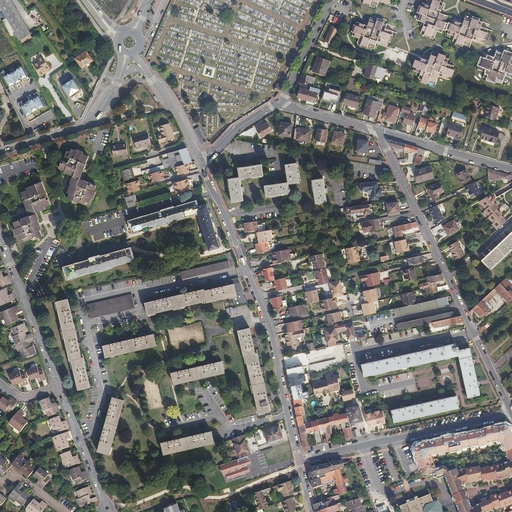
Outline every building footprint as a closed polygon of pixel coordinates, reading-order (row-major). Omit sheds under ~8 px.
[(31,34),(19,15),(10,0),(0,0),(0,7),(15,32),(17,36),(20,41),(30,35),(31,34)] [(424,26),(421,33),(435,38),(437,31),(442,32),(444,29),(447,30),(447,29),(449,30),(448,33),(455,35),(454,40),(463,43),(470,46),(473,37),(480,39),(484,41),(488,29),(489,28),(482,25),(484,20),(467,14),(464,23),(460,22),(454,20),(452,23),(450,22),(450,23),(447,22),(449,16),(440,13),(444,2),(436,0),(429,0),(428,5),(422,3),(421,8),(417,20),(425,22),(424,26)] [(340,24),(342,19),(335,16),(332,21),(340,24)] [(358,39),(357,43),(374,50),(377,41),(388,45),(392,31),(385,29),(387,24),(370,18),(367,26),(360,24),(356,22),(351,36),(358,39)] [(335,35),(337,29),(332,27),(327,39),(331,40),(333,35),(335,35)] [(22,43),(32,37),(30,35),(20,41),(22,43)] [(93,60),(86,51),(76,58),(83,68),(93,60)] [(404,65),(407,55),(397,52),(394,63),(404,65)] [(420,72),(418,78),(435,84),(438,75),(449,79),(454,65),(446,63),(448,57),(431,52),(429,60),(418,56),(413,70),(420,72)] [(486,73),(485,76),(502,82),(505,74),(511,76),(511,56),(497,52),(494,60),(484,56),(479,70),(486,73)] [(49,68),(42,56),(37,59),(38,60),(39,62),(34,65),(40,76),(47,72),(46,70),(49,68)] [(329,60),(318,57),(313,72),(325,75),(329,60)] [(374,79),(378,67),(373,65),(368,63),(364,76),(374,79)] [(24,65),(4,76),(12,91),(16,89),(14,85),(17,84),(19,88),(22,86),(20,82),(26,78),(29,82),(33,80),(24,65)] [(82,88),(76,79),(63,86),(71,98),(74,96),(81,92),(82,88)] [(307,99),(309,91),(300,88),(298,97),(307,100),(307,99)] [(329,89),(327,99),(338,102),(341,92),(329,89)] [(315,103),(318,93),(309,91),(307,99),(307,100),(315,103)] [(22,102),(21,103),(28,115),(46,105),(38,92),(34,94),(36,98),(35,98),(32,92),(26,95),(29,99),(26,101),(27,103),(24,105),(22,102)] [(347,94),(344,104),(357,108),(360,98),(347,94)] [(379,103),(368,100),(364,114),(375,117),(379,103)] [(495,120),(499,107),(487,103),(485,111),(487,112),(485,117),(495,120)] [(399,108),(389,106),(385,120),(394,123),(399,108)] [(467,115),(454,111),(452,117),(465,121),(467,115)] [(415,116),(406,113),(404,122),(412,125),(415,116)] [(426,129),(428,122),(429,119),(421,117),(418,127),(426,129)] [(292,124),(281,122),(279,135),(290,137),(292,124)] [(434,133),(437,124),(428,122),(426,129),(426,131),(434,133)] [(157,136),(159,144),(174,139),(171,127),(170,127),(169,123),(160,126),(162,134),(157,136)] [(256,130),(261,138),(272,131),(267,123),(256,130)] [(450,123),(447,134),(460,138),(463,127),(450,123)] [(246,131),(250,137),(256,134),(252,127),(246,131)] [(484,127),(481,138),(495,143),(499,132),(484,127)] [(203,139),(197,128),(194,130),(199,141),(203,139)] [(298,129),(296,140),(309,141),(310,130),(298,129)] [(327,131),(318,129),(316,141),(325,143),(327,131)] [(346,135),(335,132),(332,142),(343,146),(346,135)] [(133,137),(136,148),(151,144),(148,133),(133,137)] [(406,145),(388,139),(387,140),(389,146),(405,150),(406,145)] [(368,153),(369,142),(359,140),(356,157),(367,158),(367,153),(368,153)] [(112,146),(113,157),(127,155),(126,144),(112,146)] [(421,164),(425,150),(406,145),(405,150),(417,154),(416,155),(417,156),(414,165),(415,165),(421,164)] [(192,162),(186,148),(177,151),(167,154),(173,168),(175,167),(188,163),(192,162)] [(81,204),(90,184),(79,180),(87,162),(88,158),(83,155),(84,153),(77,150),(76,152),(71,150),(70,152),(68,151),(66,156),(63,164),(61,163),(59,169),(65,171),(64,173),(73,177),(70,184),(71,185),(68,193),(70,194),(67,200),(72,203),(73,201),(81,204)] [(173,168),(167,154),(162,155),(159,156),(164,170),(168,169),(173,168)] [(189,172),(188,168),(187,166),(189,166),(188,163),(175,167),(178,175),(189,172)] [(265,186),(266,197),(289,194),(288,185),(300,183),(297,164),(285,165),(288,183),(265,186)] [(239,178),(228,179),(232,203),(243,201),(240,180),(263,177),(261,165),(238,168),(239,178)] [(415,171),(418,182),(435,178),(431,166),(415,171)] [(499,179),(509,175),(495,171),(488,168),(488,170),(488,172),(500,176),(499,179)] [(134,179),(131,169),(121,171),(124,182),(134,179)] [(466,169),(457,173),(462,185),(471,180),(466,169)] [(164,179),(163,176),(162,173),(164,173),(164,170),(150,174),(153,183),(164,179)] [(323,179),(312,181),(315,204),(327,202),(323,179)] [(188,180),(174,184),(174,185),(177,194),(191,189),(188,180)] [(138,191),(137,186),(137,184),(138,184),(137,181),(125,185),(127,194),(138,191)] [(40,222),(37,214),(46,211),(45,209),(52,206),(42,182),(35,185),(35,186),(26,190),(27,192),(21,194),(30,217),(14,224),(16,230),(14,231),(16,237),(18,237),(20,242),(23,241),(24,243),(36,238),(37,241),(43,238),(40,232),(42,231),(39,223),(40,222)] [(379,190),(378,182),(361,183),(361,191),(366,191),(366,192),(370,195),(371,195),(371,200),(379,200),(379,196),(381,196),(381,190),(379,190)] [(470,197),(480,192),(475,182),(465,187),(470,197)] [(428,188),(434,201),(438,199),(436,195),(443,192),(439,183),(428,188)] [(93,201),(95,193),(93,193),(96,187),(90,184),(81,204),(85,206),(86,203),(89,205),(91,200),(93,201)] [(490,195),(477,202),(485,211),(483,212),(488,218),(487,219),(493,224),(491,226),(496,231),(506,221),(501,216),(501,215),(496,210),(498,208),(493,202),(495,201),(490,195)] [(137,205),(135,196),(126,199),(128,208),(137,205)] [(398,202),(387,204),(389,213),(400,210),(398,202)] [(131,226),(133,232),(198,213),(209,251),(220,247),(207,204),(197,207),(195,203),(130,221),(131,223),(130,223),(131,226)] [(347,208),(346,208),(347,215),(352,214),(352,215),(353,216),(356,216),(357,214),(360,214),(360,213),(363,212),(364,215),(371,214),(369,204),(351,207),(347,208)] [(444,218),(438,205),(430,209),(436,222),(444,218)] [(384,229),(382,218),(363,222),(365,233),(384,229)] [(443,226),(448,235),(459,229),(454,220),(443,226)] [(257,226),(256,222),(244,224),(245,232),(255,230),(257,230),(257,226)] [(388,234),(419,227),(417,222),(387,228),(388,234)] [(267,242),(266,231),(263,232),(257,233),(259,243),(267,242)] [(483,260),(491,269),(511,249),(511,232),(511,233),(483,260)] [(410,250),(409,245),(409,246),(407,246),(407,244),(406,239),(403,240),(395,242),(397,253),(410,250)] [(458,241),(449,246),(452,252),(451,253),(455,261),(465,255),(460,248),(461,247),(458,241)] [(269,251),(267,242),(259,243),(255,244),(257,253),(269,251)] [(356,246),(346,249),(349,263),(360,261),(356,246)] [(64,267),(68,278),(133,259),(130,249),(130,248),(122,251),(114,254),(114,253),(101,257),(93,260),(93,259),(79,263),(80,264),(71,266),(71,265),(64,267)] [(291,261),(290,255),(291,255),(290,249),(273,253),(273,256),(275,256),(276,264),(291,261)] [(326,269),(322,254),(309,257),(310,262),(314,261),(316,261),(316,265),(315,265),(316,271),(325,269),(326,269)] [(424,262),(422,255),(414,257),(412,258),(413,265),(416,264),(424,262)] [(181,272),(182,278),(231,268),(229,261),(181,272)] [(419,279),(416,267),(406,269),(407,274),(405,275),(406,282),(419,279)] [(274,280),(272,268),(264,270),(266,282),(274,280)] [(326,277),(325,270),(315,273),(316,277),(315,277),(315,279),(326,277)] [(8,277),(3,279),(1,272),(0,272),(0,288),(11,285),(8,277)] [(380,284),(380,280),(379,277),(380,277),(380,272),(362,276),(363,281),(367,280),(368,287),(380,284)] [(436,281),(445,280),(444,278),(442,274),(441,274),(427,277),(428,281),(427,281),(427,283),(420,284),(421,289),(426,288),(436,286),(436,281)] [(328,283),(326,277),(315,279),(316,282),(317,282),(318,286),(328,283)] [(287,285),(285,278),(274,280),(275,284),(274,284),(274,286),(275,287),(276,287),(276,288),(281,287),(287,285)] [(490,309),(484,303),(494,295),(497,290),(509,302),(511,299),(511,285),(506,278),(490,293),(470,312),(471,314),(473,313),(472,312),(473,311),(474,312),(475,311),(481,318),(490,309)] [(207,303),(232,297),(235,305),(248,302),(238,279),(230,281),(231,284),(231,285),(219,288),(218,283),(214,284),(215,288),(204,291),(204,289),(193,292),(192,288),(187,289),(189,293),(164,299),(162,295),(158,295),(160,300),(145,303),(147,315),(206,301),(207,303)] [(343,296),(340,281),(330,283),(334,298),(343,296)] [(319,300),(317,289),(306,292),(306,295),(305,296),(306,299),(307,299),(308,303),(319,300)] [(378,301),(375,289),(363,291),(364,295),(364,296),(365,299),(366,303),(378,301)] [(0,306),(14,302),(11,294),(7,295),(5,291),(4,291),(0,292),(0,306)] [(417,303),(414,291),(404,293),(407,306),(417,303)] [(284,309),(280,294),(273,295),(274,299),(272,299),(272,301),(274,311),(284,309)] [(87,305),(90,319),(135,308),(132,295),(87,305)] [(391,317),(449,303),(446,297),(417,303),(407,306),(389,310),(391,317)] [(334,298),(320,300),(322,311),(336,308),(334,298)] [(68,299),(56,302),(69,361),(71,360),(78,389),(89,387),(87,376),(91,375),(90,370),(86,371),(83,358),(81,358),(79,347),(83,347),(82,342),(78,343),(73,318),(76,318),(75,313),(71,314),(68,299)] [(380,312),(378,301),(366,303),(362,304),(363,308),(361,309),(362,312),(364,311),(365,315),(367,315),(380,312)] [(304,314),(302,305),(300,305),(289,308),(290,312),(287,313),(287,315),(289,315),(290,317),(304,314)] [(342,320),(340,311),(327,314),(329,323),(333,323),(342,320)] [(433,323),(455,318),(453,312),(398,324),(399,330),(433,323)] [(9,331),(18,327),(19,326),(19,325),(17,322),(21,321),(21,320),(18,313),(4,318),(9,331)] [(434,328),(463,322),(462,316),(455,318),(433,323),(434,328)] [(303,329),(301,320),(286,323),(288,332),(303,329)] [(357,341),(353,323),(333,327),(333,323),(329,323),(328,324),(329,328),(325,329),(328,342),(338,340),(336,332),(346,330),(348,343),(353,341),(357,341)] [(24,326),(13,330),(16,337),(13,339),(16,346),(32,340),(30,337),(26,338),(24,339),(22,335),(24,334),(26,333),(24,326)] [(298,338),(305,336),(304,329),(286,333),(288,346),(299,343),(298,338)] [(103,346),(106,358),(156,347),(153,335),(142,338),(141,333),(137,334),(138,338),(118,343),(117,339),(113,340),(114,344),(103,346)] [(251,335),(239,337),(245,362),(247,362),(257,408),(234,414),(235,420),(271,412),(268,401),(272,400),(271,396),(268,397),(263,378),(267,377),(266,373),(262,374),(259,359),(257,360),(255,349),(258,349),(257,344),(254,345),(251,335)] [(28,350),(27,346),(29,346),(33,344),(32,340),(16,346),(19,354),(22,353),(24,359),(35,356),(33,349),(30,350),(28,350)] [(316,349),(315,342),(307,344),(309,351),(316,349)] [(360,364),(363,377),(457,355),(465,392),(477,389),(475,380),(477,379),(476,375),(474,375),(471,363),(473,363),(472,358),(470,359),(467,346),(457,349),(456,346),(455,346),(454,343),(442,345),(442,344),(437,345),(438,347),(420,351),(420,349),(416,350),(416,352),(399,356),(398,354),(394,355),(395,356),(377,360),(377,359),(372,360),(373,361),(360,364)] [(291,362),(344,350),(344,349),(342,344),(316,349),(309,351),(290,355),(291,362)] [(309,372),(347,363),(345,356),(307,364),(309,372)] [(171,373),(174,385),(224,373),(222,361),(211,364),(210,360),(206,361),(207,365),(186,370),(185,366),(181,367),(182,371),(171,373)] [(303,373),(301,367),(287,371),(288,379),(291,391),(300,390),(298,383),(304,382),(303,378),(302,375),(303,375),(303,373)] [(46,380),(41,370),(38,371),(37,369),(27,373),(31,382),(37,380),(38,383),(46,380)] [(27,383),(23,372),(20,373),(19,370),(8,374),(12,383),(15,382),(18,381),(19,383),(20,385),(27,383)] [(341,389),(339,382),(341,381),(339,376),(331,379),(330,377),(330,373),(325,375),(327,380),(330,392),(341,389)] [(330,392),(327,380),(313,385),(315,395),(322,393),(323,395),(330,393),(330,392)] [(355,398),(353,389),(341,392),(344,401),(355,398)] [(388,404),(391,417),(456,402),(453,389),(440,392),(440,390),(435,391),(436,393),(418,397),(418,395),(414,396),(414,398),(401,401),(400,399),(396,400),(396,402),(388,404)] [(300,392),(300,390),(291,391),(292,396),(297,395),(299,399),(293,400),(295,410),(297,417),(302,416),(305,415),(302,400),(300,392)] [(10,412),(17,403),(10,398),(9,400),(8,401),(7,400),(3,397),(0,399),(0,406),(6,411),(7,409),(10,412)] [(109,454),(124,400),(113,397),(110,408),(106,407),(104,411),(108,412),(103,432),(99,431),(98,435),(102,436),(98,451),(109,454)] [(59,414),(55,405),(53,405),(52,406),(51,404),(49,400),(41,404),(44,413),(47,412),(48,418),(59,414)] [(363,421),(360,409),(359,405),(346,409),(350,424),(363,421)] [(21,431),(28,422),(24,419),(25,418),(27,415),(21,410),(11,422),(21,431)] [(385,423),(383,412),(380,413),(379,411),(374,413),(374,414),(377,423),(382,422),(382,424),(385,423)] [(349,421),(346,413),(339,415),(338,413),(333,414),(333,416),(332,416),(335,425),(349,421)] [(377,423),(374,414),(371,415),(371,413),(365,415),(368,426),(373,424),(374,426),(377,425),(377,423)] [(307,430),(305,423),(304,424),(302,416),(297,417),(299,426),(300,432),(307,430)] [(332,433),(331,426),(329,417),(318,420),(319,430),(326,428),(327,432),(326,439),(322,439),(323,444),(328,443),(327,439),(331,438),(330,434),(332,433)] [(61,425),(60,424),(59,419),(57,420),(56,418),(50,420),(51,422),(50,422),(54,433),(56,432),(57,435),(68,431),(65,424),(63,425),(61,425)] [(313,432),(311,422),(308,422),(305,423),(307,430),(308,433),(313,432)] [(460,445),(466,443),(465,441),(477,439),(477,440),(481,439),(483,440),(485,440),(486,438),(498,435),(498,436),(501,435),(505,438),(510,450),(511,448),(511,431),(510,428),(506,426),(505,425),(485,429),(486,430),(474,433),(474,431),(460,435),(461,436),(454,437),(453,436),(443,438),(435,440),(435,442),(429,443),(428,442),(417,444),(414,445),(412,451),(418,465),(432,459),(431,457),(432,457),(430,450),(448,446),(448,447),(456,445),(457,446),(459,446),(460,445)] [(264,432),(267,443),(268,442),(272,441),(282,438),(279,427),(264,432)] [(353,437),(351,428),(350,427),(342,430),(344,439),(353,437)] [(161,443),(163,455),(214,443),(211,431),(200,434),(199,430),(195,431),(196,435),(176,439),(175,436),(171,437),(172,440),(161,443)] [(308,433),(307,430),(300,432),(302,439),(309,437),(308,433)] [(246,447),(245,444),(247,443),(244,435),(232,439),(239,459),(248,456),(251,455),(248,447),(246,447)] [(66,450),(64,445),(69,444),(66,436),(51,441),(56,454),(66,450)] [(310,443),(309,437),(302,439),(304,447),(311,445),(310,443)] [(80,466),(76,458),(74,459),(73,460),(72,458),(70,453),(62,457),(66,467),(68,467),(69,470),(80,466)] [(24,465),(20,461),(23,458),(18,455),(10,465),(19,471),(24,465)] [(250,472),(248,467),(247,465),(251,464),(250,459),(249,459),(248,456),(239,459),(231,461),(220,465),(221,469),(220,469),(221,472),(222,471),(223,475),(226,474),(227,479),(233,477),(233,479),(245,475),(245,473),(250,472)] [(445,476),(452,495),(465,490),(463,483),(467,482),(465,468),(458,470),(457,468),(449,470),(448,467),(443,465),(435,467),(432,459),(418,465),(419,469),(422,475),(426,476),(432,473),(434,476),(438,478),(445,476)] [(29,468),(31,465),(27,461),(24,465),(19,471),(27,478),(32,471),(29,468)] [(342,462),(342,461),(332,463),(334,471),(338,469),(343,467),(343,466),(342,462)] [(495,465),(498,480),(504,478),(508,477),(509,478),(511,476),(511,473),(508,462),(507,461),(503,463),(503,464),(500,464),(495,465)] [(495,464),(480,467),(482,480),(483,483),(498,480),(495,465),(495,464)] [(480,465),(465,468),(467,482),(482,480),(480,467),(480,465)] [(322,484),(321,478),(326,477),(325,474),(330,472),(329,468),(322,470),(320,466),(313,467),(309,472),(313,489),(322,485),(322,484)] [(47,476),(39,469),(33,476),(37,479),(38,481),(37,482),(36,484),(42,489),(49,480),(46,478),(47,476)] [(88,480),(87,477),(86,473),(83,474),(81,475),(81,473),(79,469),(70,472),(71,476),(74,482),(76,481),(78,487),(83,485),(82,483),(88,480)] [(341,478),(338,469),(334,471),(330,472),(325,474),(326,477),(321,478),(322,484),(332,480),(334,479),(335,483),(340,495),(347,492),(343,483),(348,481),(346,476),(341,478)] [(294,493),(293,488),(294,488),(291,480),(277,485),(279,491),(283,489),(285,496),(294,493)] [(22,505),(29,496),(23,491),(22,492),(21,494),(17,491),(18,489),(21,486),(18,483),(7,497),(14,503),(16,500),(22,505)] [(79,506),(96,499),(95,496),(94,497),(89,499),(88,496),(87,494),(89,493),(90,493),(87,486),(77,490),(80,496),(76,498),(79,506)] [(268,506),(264,494),(268,493),(268,494),(273,493),(271,487),(264,489),(255,492),(260,509),(268,506)] [(502,508),(511,503),(511,493),(510,489),(497,495),(501,506),(502,508)] [(452,495),(456,504),(469,499),(465,490),(452,495)] [(494,509),(501,506),(497,495),(496,493),(489,496),(490,499),(493,507),(494,509)] [(416,504),(418,501),(429,497),(433,504),(435,504),(430,494),(418,499),(417,497),(406,502),(407,504),(399,507),(401,511),(403,511),(402,508),(409,505),(412,506),(412,507),(416,506),(417,505),(416,504)] [(384,511),(377,497),(373,499),(370,500),(371,502),(373,509),(374,511),(384,511)] [(440,511),(437,503),(435,504),(433,504),(429,497),(418,501),(416,504),(417,505),(416,506),(412,507),(412,506),(409,505),(402,508),(403,511),(440,511)] [(493,507),(490,499),(487,501),(486,497),(480,499),(481,502),(479,503),(480,505),(482,511),(486,511),(491,511),(490,508),(493,507)] [(289,511),(296,510),(292,501),(291,498),(282,501),(285,511),(289,511)] [(361,506),(358,499),(346,503),(348,511),(352,509),(361,506)] [(482,511),(480,505),(472,508),(469,499),(456,504),(458,511),(482,511)] [(27,511),(40,511),(45,506),(39,501),(37,503),(36,504),(32,501),(26,508),(25,510),(27,511)] [(317,511),(332,507),(330,501),(322,504),(321,502),(317,504),(313,505),(315,511),(317,511)] [(184,511),(183,509),(179,510),(176,503),(162,507),(164,511),(160,511),(184,511)]
